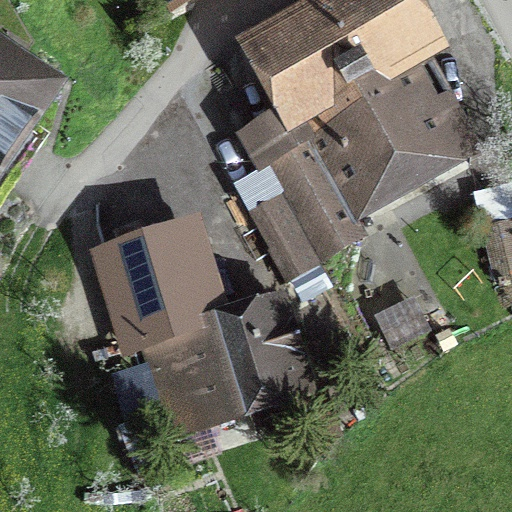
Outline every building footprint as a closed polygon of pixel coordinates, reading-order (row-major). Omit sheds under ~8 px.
[(352,0),(257,53),(288,110),(241,136),(252,155),(258,152),(269,171),(361,117),(351,99),(423,59),(428,57),(396,0),(352,0)] [(0,47),(0,167),(56,87),(0,47)] [(361,117),(269,171),(326,259),(360,239),(342,209),(467,138),(423,59),(351,99),(361,117)] [(257,223),(288,278),(312,265),(281,210),(257,223)] [(487,232),(500,286),(510,283),(509,278),(511,277),(511,229),(511,226),(487,232)] [(182,235),(130,251),(145,299),(197,283),(182,235)] [(274,310),(149,349),(174,431),(300,393),(274,310)]
